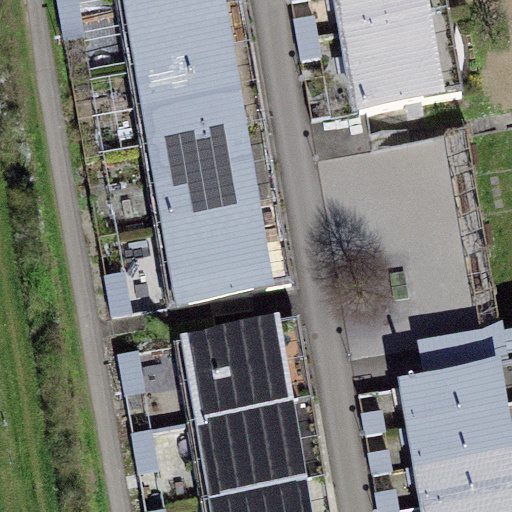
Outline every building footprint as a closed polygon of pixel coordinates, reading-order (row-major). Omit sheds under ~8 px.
[(219,0),(123,0),(64,10),(78,88),(230,61),(219,0)] [(439,0),(315,0),(324,46),(443,25),(439,0)] [(443,25),(324,46),(339,126),(458,104),(443,25)] [(230,61),(78,88),(91,166),(244,139),(230,61)] [(244,139),(91,166),(105,243),(258,217),(244,139)] [(258,217),(105,243),(119,321),(272,294),(258,217)] [(272,344),(126,368),(139,446),(285,422),(272,344)] [(511,373),(382,395),(390,445),(511,424),(511,373)] [(285,422),(139,446),(150,511),(224,511),(298,500),(285,422)] [(511,424),(390,445),(399,495),(511,475),(511,424)] [(511,511),(511,475),(399,495),(401,511),(511,511)] [(300,511),(298,500),(224,511),(300,511)]
